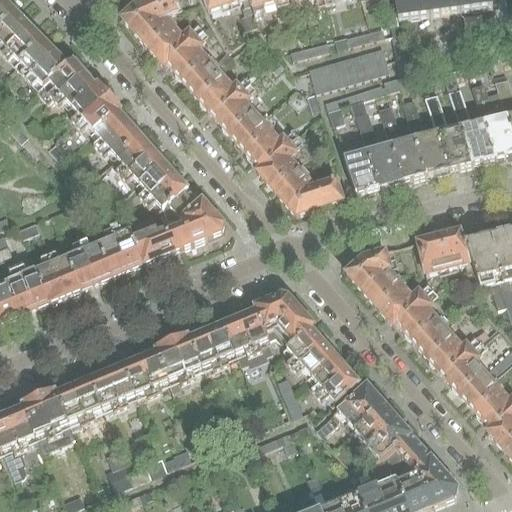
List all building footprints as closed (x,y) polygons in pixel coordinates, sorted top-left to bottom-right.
[(0,0),(0,28),(15,14),(1,0),(0,0)] [(175,0),(166,0),(150,6),(165,23),(176,18),(174,11),(179,10),(175,0)] [(203,0),(209,17),(230,10),(226,0),(203,0)] [(226,0),(230,10),(242,6),(244,13),(251,12),(248,0),(226,0)] [(261,11),(286,5),(284,0),(248,0),(251,12),(253,19),(255,29),(262,27),(260,18),(263,17),(261,11)] [(317,12),(324,10),(321,0),(284,0),(286,5),(305,0),(309,0),(311,5),(314,4),(317,12)] [(321,0),(324,10),(330,9),(329,0),(328,0),(321,0)] [(391,0),(396,24),(492,13),(490,0),(391,0)] [(163,70),(166,67),(201,36),(197,31),(190,37),(188,35),(181,41),(165,23),(150,6),(136,11),(131,15),(129,15),(125,18),(126,19),(122,23),(163,70)] [(0,37),(0,51),(18,70),(45,43),(20,18),(0,37)] [(253,19),(239,23),(243,36),(256,33),(255,29),(253,19)] [(397,29),(395,21),(389,23),(390,31),(397,29)] [(348,51),(383,42),(382,34),(346,43),(348,51)] [(181,84),(190,94),(214,72),(198,54),(202,51),(200,48),(207,42),(201,36),(166,67),(174,76),(174,79),(179,85),(181,84)] [(384,91),(386,97),(411,89),(400,40),(391,41),(398,81),(383,86),(384,91)] [(70,68),(45,43),(18,70),(42,93),(70,68)] [(346,43),(334,46),(336,55),(348,51),(346,43)] [(292,65),(327,56),(326,48),(290,57),(292,65)] [(309,74),(315,98),(388,78),(382,53),(309,74)] [(60,99),(72,113),(98,90),(74,64),(70,68),(42,93),(37,97),(48,110),(60,99)] [(232,92),(214,72),(190,94),(199,104),(199,107),(204,113),(208,114),(214,120),(249,89),(245,84),(238,90),(236,88),(232,92)] [(447,98),(459,95),(453,78),(442,82),(447,98)] [(491,84),(504,123),(511,147),(511,107),(505,86),(503,81),(491,84)] [(98,90),(72,113),(94,138),(121,116),(122,114),(100,89),(98,90)] [(255,96),(249,89),(214,120),(222,129),(221,131),(228,139),(230,138),(237,147),(261,126),(246,109),(251,105),(248,102),(255,96)] [(327,116),(340,112),(386,97),(384,91),(382,91),(381,89),(325,107),(327,116)] [(511,163),(511,147),(504,123),(494,126),(480,90),(470,93),(481,128),(495,167),(511,163)] [(447,98),(458,134),(472,173),(495,167),(481,128),(470,131),(459,95),(447,98)] [(307,102),(312,118),(320,116),(314,99),(307,102)] [(448,179),(472,173),(458,134),(446,137),(434,101),(423,104),(435,140),(448,179)] [(403,190),(386,143),(375,147),(362,106),(349,110),(353,122),(365,159),(377,196),(403,190)] [(400,110),(411,145),(426,184),(448,179),(435,140),(424,142),(411,107),(400,110)] [(340,112),(327,116),(332,132),(345,128),(340,112)] [(376,116),(386,143),(403,190),(426,184),(411,145),(400,148),(388,113),(376,116)] [(94,138),(117,163),(143,141),(121,116),(94,138)] [(47,136),(34,122),(26,130),(39,143),(47,136)] [(278,145),(261,126),(237,147),(246,157),(246,160),(251,165),(254,166),(261,173),(297,143),(292,138),(285,144),(283,141),(278,145)] [(13,138),(20,132),(16,127),(9,134),(13,138)] [(17,143),(24,137),(20,132),(13,138),(17,143)] [(24,137),(17,143),(22,148),(28,141),(24,137)] [(165,166),(143,141),(117,163),(139,189),(165,166)] [(48,155),(60,168),(74,156),(61,142),(48,155)] [(295,220),(323,211),(319,196),(290,163),(296,158),(293,154),(301,148),(297,143),(261,173),(257,177),(295,220)] [(342,165),(353,202),(377,196),(365,159),(356,162),(353,153),(342,157),(344,164),(342,165)] [(98,179),(87,166),(78,174),(90,187),(98,179)] [(165,166),(139,189),(162,215),(188,192),(165,166)] [(71,181),(83,194),(90,187),(78,174),(71,181)] [(323,211),(349,203),(343,188),(337,190),(336,186),(321,190),(322,194),(319,196),(323,211)] [(97,195),(90,187),(83,194),(90,202),(97,195)] [(124,203),(115,192),(106,199),(116,210),(124,203)] [(220,240),(223,228),(203,206),(201,207),(191,196),(171,213),(201,247),(220,240)] [(101,212),(97,202),(83,208),(87,218),(101,212)] [(77,222),(73,212),(50,221),(54,232),(77,222)] [(168,239),(176,258),(201,247),(171,213),(164,219),(172,238),(168,239)] [(153,220),(144,224),(146,230),(156,226),(153,220)] [(6,223),(0,225),(0,236),(10,232),(6,223)] [(40,237),(35,228),(19,235),(23,244),(40,237)] [(143,269),(133,246),(130,237),(99,250),(113,281),(143,269)] [(176,258),(168,239),(167,237),(156,241),(154,237),(133,246),(143,269),(144,271),(176,258)] [(460,237),(417,248),(425,280),(464,271),(466,280),(474,277),(464,248),(460,237)] [(511,237),(489,243),(502,286),(498,288),(499,289),(499,291),(506,312),(511,331),(511,297),(509,286),(511,284),(511,237)] [(489,243),(464,248),(474,277),(479,294),(489,291),(499,289),(498,288),(502,286),(489,243)] [(0,267),(13,262),(8,250),(0,253),(0,267)] [(113,281),(99,250),(68,263),(81,294),(113,281)] [(378,285),(389,276),(390,274),(388,268),(395,265),(392,255),(360,264),(378,285)] [(83,297),(81,294),(68,263),(36,276),(50,308),(51,310),(83,297)] [(392,329),(396,326),(431,295),(427,290),(420,296),(418,293),(411,299),(389,276),(378,285),(360,264),(357,266),(354,266),(349,271),(350,273),(346,276),(392,329)] [(36,276),(5,289),(19,320),(50,308),(36,276)] [(0,328),(19,320),(5,289),(0,290),(0,328)] [(499,291),(499,289),(489,291),(497,315),(506,312),(499,291)] [(410,343),(419,353),(443,332),(428,314),(433,310),(430,307),(437,302),(431,295),(396,326),(403,335),(403,338),(408,343),(410,343)] [(282,300),(254,311),(255,313),(265,338),(276,333),(298,313),(288,302),(282,300)] [(255,313),(221,327),(235,359),(241,373),(248,371),(250,374),(268,367),(267,363),(273,360),(267,346),(268,345),(265,338),(255,313)] [(276,333),(265,338),(268,345),(278,341),(289,353),(292,350),(313,331),(315,330),(298,313),(276,333)] [(511,333),(511,334),(508,325),(501,327),(511,340),(511,339),(511,333)] [(221,327),(188,341),(201,373),(211,369),(215,378),(229,372),(225,363),(235,359),(221,327)] [(289,353),(286,355),(294,364),(287,370),(297,382),(305,376),(311,383),(337,359),(313,331),(292,350),(289,353)] [(435,371),(443,380),(479,349),(474,344),(468,350),(465,347),(460,351),(443,332),(419,353),(428,364),(428,367),(433,372),(435,371)] [(484,336),(474,344),(479,349),(489,341),(484,336)] [(187,339),(154,353),(155,355),(168,387),(177,383),(181,392),(196,386),(192,377),(201,373),(188,341),(187,339)] [(466,406),(491,385),(475,367),(479,363),(477,360),(484,355),(479,349),(443,380),(451,389),(451,392),(456,399),(459,398),(466,406)] [(155,355),(123,369),(135,400),(144,397),(147,406),(162,400),(158,391),(168,387),(155,355)] [(511,355),(490,375),(497,382),(511,368),(511,355)] [(318,391),(311,397),(322,409),(329,403),(335,410),(361,387),(337,359),(311,383),(318,391)] [(123,369),(88,383),(101,414),(110,410),(114,420),(129,414),(125,405),(135,400),(123,369)] [(88,383),(55,396),(68,428),(72,438),(94,429),(90,419),(101,414),(88,383)] [(286,406),(296,402),(288,385),(279,389),(286,406)] [(482,424),(489,432),(511,412),(511,399),(507,404),(491,385),(466,406),(475,416),(475,420),(479,424),(482,424)] [(343,426),(354,438),(385,410),(367,390),(328,425),(335,433),(343,426)] [(54,394),(21,407),(22,410),(35,442),(44,438),(48,447),(63,441),(62,439),(59,432),(68,428),(55,396),(54,394)] [(296,402),(286,406),(294,425),(304,421),(296,402)] [(22,410),(0,418),(0,452),(2,456),(15,488),(25,484),(27,479),(24,473),(26,470),(23,462),(24,458),(29,456),(25,446),(35,442),(22,410)] [(382,466),(411,440),(385,410),(354,438),(380,466),(382,466)] [(511,465),(511,412),(489,432),(486,435),(510,464),(511,465)] [(264,425),(268,435),(289,426),(285,416),(264,425)] [(230,438),(235,450),(268,435),(264,425),(230,438)] [(317,436),(324,444),(336,435),(329,427),(317,436)] [(312,439),(309,430),(288,438),(281,441),(285,449),(292,447),(312,439)] [(285,449),(281,441),(254,452),(257,460),(282,450),(285,449)] [(407,511),(434,511),(455,504),(458,492),(414,443),(399,456),(419,478),(397,487),(407,511)] [(197,453),(201,463),(218,456),(214,445),(197,453)] [(285,449),(282,450),(286,461),(296,457),(292,447),(285,449)] [(174,461),(174,463),(163,468),(167,477),(191,467),(186,456),(174,461)] [(130,481),(134,491),(166,478),(162,468),(130,481)] [(132,491),(124,471),(107,478),(115,497),(132,491)] [(200,476),(208,495),(220,490),(212,471),(200,476)] [(324,501),(317,483),(308,486),(316,504),(324,501)] [(395,484),(358,500),(362,511),(407,511),(397,487),(395,484)] [(103,494),(97,496),(100,504),(106,502),(103,494)] [(127,506),(129,511),(134,511),(153,504),(150,496),(127,506)] [(362,511),(358,500),(328,511),(362,511)] [(84,511),(80,501),(63,509),(64,511),(84,511)]
